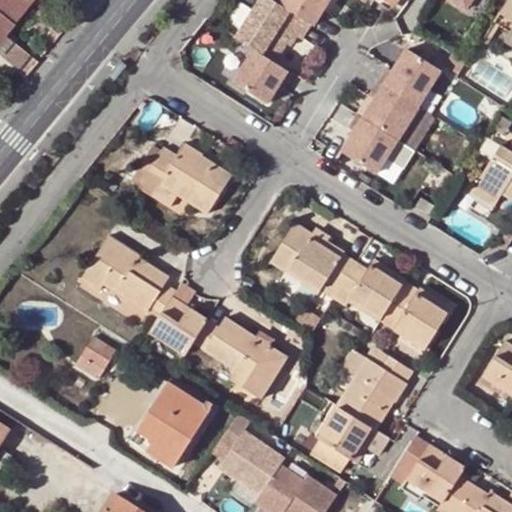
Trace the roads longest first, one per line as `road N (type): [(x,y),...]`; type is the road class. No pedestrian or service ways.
road 1 (residential): [(281,158),(496,295)]
road 2 (tertiary): [(0,179),(147,0)]
road 3 (residential): [(0,249),(145,69)]
road 4 (residential): [(0,389),(184,511)]
road 5 (tertiary): [(120,0),(0,144)]
road 6 (residential): [(374,27),(348,45),(281,158)]
road 7 (residential): [(145,69),(281,158)]
road 8 (unclassified): [(281,158),(215,266)]
